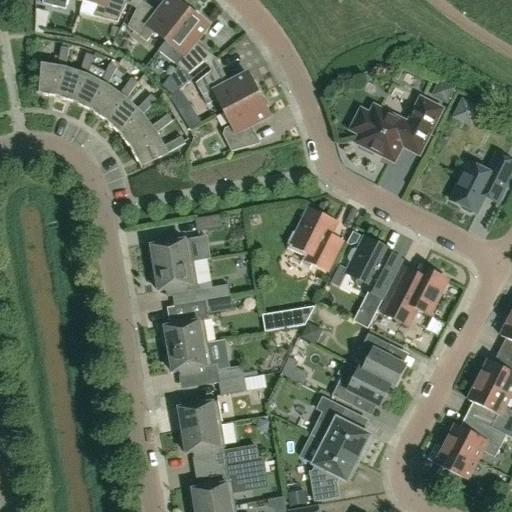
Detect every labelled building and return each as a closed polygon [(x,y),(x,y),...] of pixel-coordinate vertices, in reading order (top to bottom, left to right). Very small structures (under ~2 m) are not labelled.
[(83,0),(42,0),(43,5),(66,10),(68,1),(70,0),(75,0),(83,2),(83,0)] [(118,23),(128,1),(122,0),(83,0),(83,2),(94,5),(96,8),(94,17),(118,23)] [(178,3),(174,0),(168,0),(154,18),(139,6),(128,28),(147,43),(153,35),(157,35),(166,42),(191,10),(180,0),(178,3)] [(203,19),(191,10),(166,42),(158,52),(176,66),(188,76),(207,60),(192,48),(208,27),(201,21),(203,19)] [(66,70),(69,49),(61,48),(58,68),(42,66),(40,96),(43,96),(43,97),(55,99),(61,100),(66,70)] [(87,77),(94,57),(86,55),(80,74),(66,70),(61,100),(73,104),(78,106),(87,77)] [(107,87),(117,69),(110,65),(100,83),(87,77),(78,106),(89,112),(94,115),(107,87)] [(224,87),(215,69),(196,84),(207,106),(215,102),(219,103),(225,113),(261,94),(255,81),(252,82),(247,74),(224,87)] [(126,100),(138,83),(132,79),(120,96),(107,87),(94,115),(104,122),(108,126),(126,100)] [(439,81),(438,82),(431,96),(447,104),(449,99),(453,101),(457,93),(453,91),(454,88),(439,81)] [(170,98),(180,114),(191,107),(181,91),(170,98)] [(231,153),(255,146),(246,129),(270,117),(265,109),(268,107),(261,94),(225,113),(230,123),(229,128),(225,130),(223,136),(231,153)] [(142,116),(157,101),(151,96),(137,110),(126,100),(108,126),(117,134),(121,138),(142,116)] [(399,146),(402,147),(419,156),(429,138),(443,110),(420,99),(408,124),(379,109),(371,112),(370,114),(361,109),(349,131),(359,136),(358,138),(361,146),(390,162),(399,146)] [(156,134),(173,122),(168,115),(151,128),(142,116),(121,138),(129,149),(132,153),(156,134)] [(163,147),(156,134),(132,153),(138,164),(139,164),(140,167),(168,155),(167,154),(185,144),(182,137),(163,147)] [(498,205),(504,192),(511,176),(511,163),(496,155),(487,172),(464,161),(455,178),(460,181),(450,201),(462,207),(463,210),(470,214),(473,213),(477,215),(485,198),(498,205)] [(343,241),(331,235),(336,224),(309,210),(298,232),(293,234),(288,245),(289,249),(305,257),(315,262),(314,265),(327,272),(339,248),(343,241)] [(198,233),(223,228),(221,216),(196,220),(198,233)] [(178,242),(177,236),(157,239),(158,245),(151,246),(151,251),(149,254),(151,263),(154,265),(154,269),(194,263),(190,240),(178,242)] [(357,287),(376,297),(370,309),(368,308),(364,315),(361,317),(357,324),(368,330),(395,277),(385,272),(384,268),(392,253),(365,239),(359,251),(357,250),(352,251),(349,259),(350,263),(352,264),(347,274),(357,280),(356,283),(357,287)] [(217,261),(203,263),(206,286),(220,284),(217,261)] [(187,294),(186,288),(198,286),(194,263),(154,269),(155,274),(153,277),(155,286),(158,288),(158,293),(166,291),(167,297),(187,294)] [(406,267),(395,288),(382,314),(396,321),(402,325),(407,327),(416,310),(429,316),(447,281),(422,268),(419,274),(406,267)] [(206,302),(231,298),(228,286),(204,290),(206,302)] [(208,315),(233,311),(231,298),(206,302),(208,315)] [(192,323),(191,317),(171,321),(172,326),(164,328),(165,332),(163,335),(164,344),(168,346),(168,351),(208,344),(204,321),(192,323)] [(511,342),(511,317),(501,337),(511,342)] [(313,344),(320,330),(307,324),(300,338),(313,344)] [(395,389),(405,367),(384,356),(390,346),(368,335),(358,354),(369,360),(363,372),(359,370),(395,389)] [(201,375),(200,369),(212,367),(208,344),(168,351),(169,355),(167,358),(168,367),(171,369),(172,374),(179,373),(180,378),(201,375)] [(511,361),(507,371),(488,362),(478,382),(509,397),(511,392),(511,361)] [(359,371),(344,363),(337,376),(342,378),(332,397),(353,408),(359,397),(380,408),(391,387),(394,389),(395,389),(359,370),(359,371)] [(220,384),(244,379),(242,367),(218,371),(220,384)] [(267,372),(255,372),(255,389),(267,389),(267,372)] [(222,396),(246,392),(246,389),(246,387),(244,380),(244,379),(220,384),(222,396)] [(511,439),(511,411),(504,407),(509,397),(478,382),(468,401),(497,416),(491,428),(511,439)] [(206,404),(205,398),(184,402),(185,408),(178,409),(179,413),(177,416),(178,426),(181,428),(182,432),(222,425),(218,402),(206,404)] [(325,443),(358,460),(370,436),(339,421),(344,410),(323,399),(317,410),(323,413),(311,436),(325,443)] [(491,428),(480,423),(474,435),(456,426),(446,446),(477,462),(482,452),(495,458),(506,436),(491,428)] [(214,456),(213,450),(226,448),(222,425),(182,432),(183,436),(181,439),(182,448),(185,450),(186,455),(193,454),(194,459),(214,456)] [(346,483),(358,460),(325,443),(313,466),(316,467),(313,473),(310,473),(315,502),(339,498),(336,484),(339,479),(346,483)] [(473,500),(480,488),(467,481),(477,462),(446,446),(435,465),(458,477),(452,489),(473,500)] [(258,460),(256,447),(225,452),(227,466),(258,460)] [(195,511),(201,511),(235,506),(233,494),(247,491),(244,480),(265,476),(264,468),(262,459),(258,460),(227,466),(230,483),(219,485),(218,480),(198,483),(199,489),(192,490),(193,495),(191,498),(192,507),(195,509),(195,511)] [(358,498),(384,496),(383,484),(357,486),(358,498)] [(291,507),(307,504),(305,491),(288,494),(291,507)] [(275,511),(285,511),(283,498),(268,501),(269,507),(275,511)]
